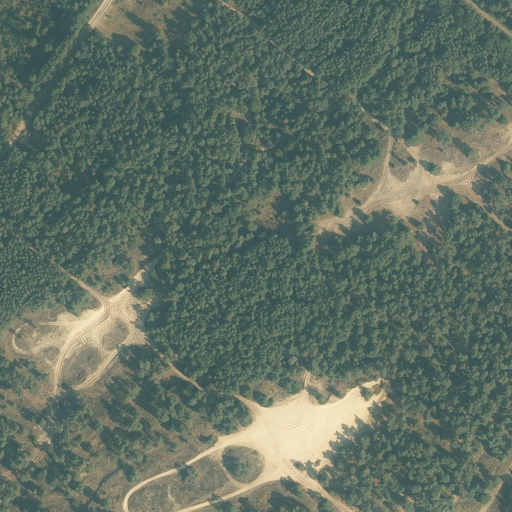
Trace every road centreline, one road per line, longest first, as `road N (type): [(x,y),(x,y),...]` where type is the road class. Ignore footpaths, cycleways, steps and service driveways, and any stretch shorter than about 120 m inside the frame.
road 1 (track): [(220,0),(511,232)]
road 2 (track): [(107,0),(0,161)]
road 3 (unknown): [(100,299),(0,217)]
